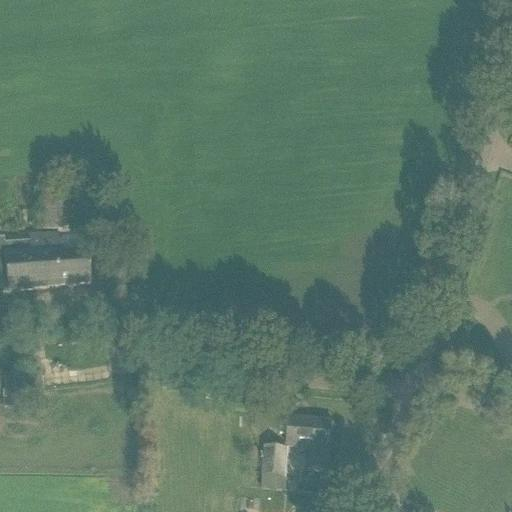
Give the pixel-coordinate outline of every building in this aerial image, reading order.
[(39,231),(60,232),(62,188),(41,187),(39,231)] [(90,286),(87,253),(60,255),(58,235),(28,238),(29,253),(32,291),(90,286)] [(0,293),(32,291),(29,253),(4,254),(3,239),(0,239),(0,293)] [(34,395),(34,375),(3,374),(3,394),(34,395)] [(309,472),(327,473),(331,424),(290,421),(288,447),(311,449),(309,472)] [(263,449),(261,476),(285,478),(287,451),(263,449)]
